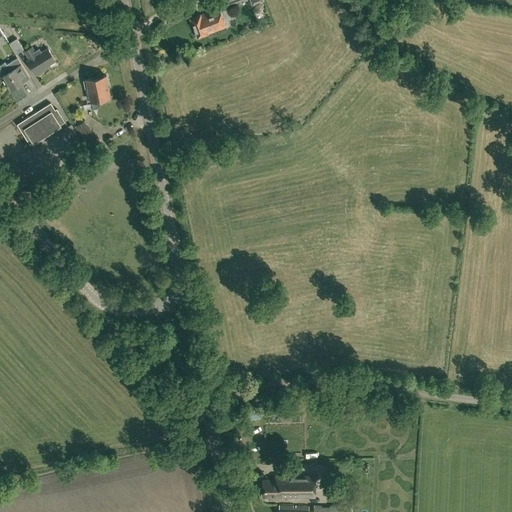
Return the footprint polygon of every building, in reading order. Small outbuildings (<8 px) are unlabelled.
[(198,37),(226,26),(219,7),(191,17),(198,37)] [(16,54),(24,49),(17,37),(9,43),(16,54)] [(46,66),(55,60),(48,48),(37,54),(32,46),(25,50),(30,59),(27,61),(35,74),(47,67),(46,66)] [(31,76),(19,57),(7,64),(6,62),(0,64),(0,70),(3,75),(4,75),(12,88),(23,82),(23,81),(31,76)] [(90,100),(110,96),(106,75),(86,79),(83,80),(85,87),(87,87),(90,100)] [(26,118),(17,124),(30,143),(34,141),(37,140),(37,139),(45,134),(45,135),(49,132),(57,127),(60,125),(58,122),(63,118),(65,121),(57,108),(55,109),(51,102),(38,111),(37,110),(25,117),(26,118)] [(91,153),(101,147),(84,119),(74,126),(91,153)] [(71,124),(64,128),(79,153),(85,149),(71,124)] [(25,193),(31,189),(28,184),(22,188),(25,193)] [(293,417),(293,424),(301,424),(301,409),(292,409),(292,417),(293,417)] [(263,495),(314,495),(314,475),(275,475),(275,479),(263,479),(263,495)] [(308,511),(309,505),(296,504),(295,507),(293,507),(293,504),(279,503),(278,511),(308,511)]
